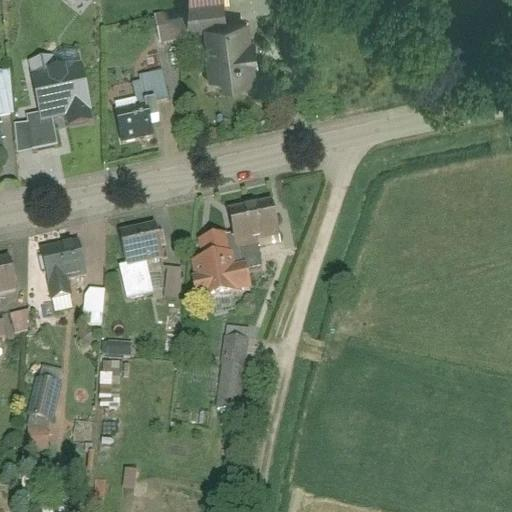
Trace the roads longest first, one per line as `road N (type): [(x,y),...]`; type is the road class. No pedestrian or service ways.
road 1 (residential): [(511,103),(0,213)]
road 2 (track): [(272,511),(351,137)]
